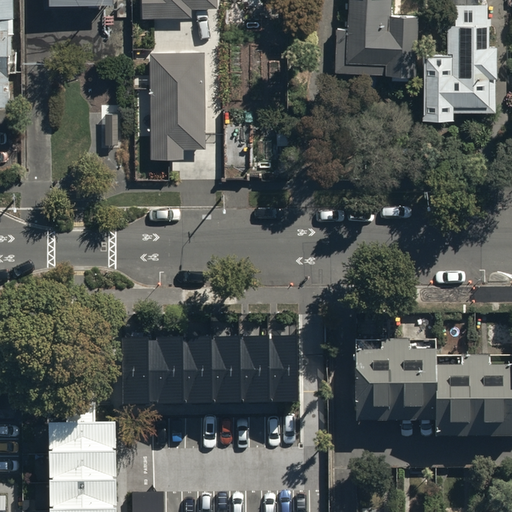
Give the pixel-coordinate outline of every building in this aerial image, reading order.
[(13,0),(0,0),(0,113),(10,113),(10,75),(18,75),(18,32),(11,32),(11,21),(13,21),(13,0)] [(216,0),(141,0),(142,23),(191,21),(191,14),(217,13),(216,0)] [(394,0),(349,0),(349,32),(335,32),(334,73),(418,75),(420,20),(394,19),(394,0)] [(427,57),(427,126),(458,126),(458,109),(499,110),(499,50),(489,50),(489,11),(449,11),(449,57),(427,57)] [(280,24),(222,24),(222,111),(262,112),(262,153),(279,153),(280,24)] [(204,56),(149,57),(151,164),(183,163),(183,152),(206,152),(204,56)] [(119,115),(108,115),(107,146),(118,146),(119,115)] [(299,404),(299,342),(126,343),(127,405),(299,404)] [(511,365),(437,367),(437,350),(357,351),(358,430),(435,429),(435,445),(511,444),(511,365)] [(0,351),(0,413),(16,413),(16,351),(0,351)] [(114,511),(114,425),(51,426),(52,511),(114,511)] [(163,511),(164,492),(133,492),(132,511),(163,511)]
